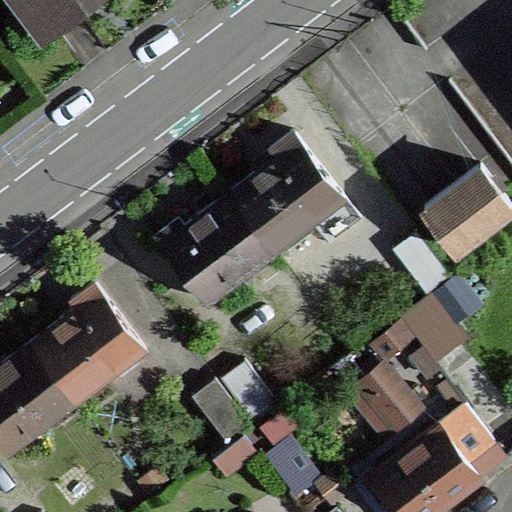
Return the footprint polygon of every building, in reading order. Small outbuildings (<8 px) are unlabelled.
[(24,0),(43,25),(76,0),(24,0)] [(260,162),(230,186),(275,244),(344,191),(293,125),(270,143),(276,150),(260,162)] [(275,244),(230,186),(205,205),(185,220),(178,212),(155,230),(206,297),(275,244)] [(449,268),(416,226),(392,244),(425,287),(449,268)] [(61,313),(31,336),(76,395),(145,342),(95,276),(71,293),(77,301),(61,313)] [(76,395),(31,336),(6,355),(0,359),(0,439),(6,447),(76,395)] [(245,354),(220,372),(252,417),(277,399),(245,354)] [(251,420),(215,372),(191,390),(227,438),(251,420)] [(465,397),(438,418),(468,456),(495,436),(465,397)] [(374,466),(408,511),(429,511),(454,493),(481,473),(468,456),(438,418),(374,466)]
